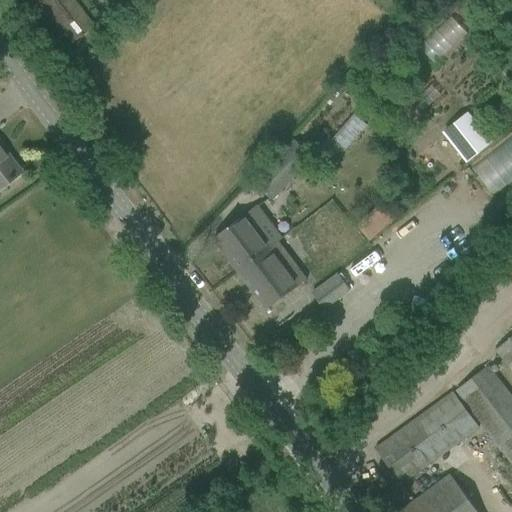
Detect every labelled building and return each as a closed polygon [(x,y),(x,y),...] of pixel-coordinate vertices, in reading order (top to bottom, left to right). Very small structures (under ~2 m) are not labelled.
[(32,0),(67,46),(83,34),(92,27),(71,0),(32,0)] [(447,4),(413,35),(427,51),(461,20),(447,4)] [(424,68),(407,86),(418,97),(435,78),(424,68)] [(353,115),(332,140),(344,151),(366,127),(353,115)] [(293,141),(253,181),(272,200),(311,160),(293,141)] [(0,187),(4,184),(20,172),(0,145),(0,187)] [(495,209),(455,160),(397,208),(410,224),(379,249),(408,284),(442,256),(440,253),(495,209)] [(398,215),(384,201),(356,227),(370,241),(398,215)] [(511,223),(511,202),(501,216),(511,223)] [(214,239),(239,272),(272,246),(278,242),(282,239),(268,220),(257,206),(243,217),(214,239)] [(272,246),(239,272),(267,310),(283,298),(293,291),(301,284),(272,246)] [(323,311),(350,291),(337,274),(311,294),(323,311)] [(511,374),(511,336),(493,351),(511,374)] [(376,355),(367,366),(381,378),(391,367),(376,355)] [(511,466),(511,396),(488,366),(455,392),(485,431),(511,466)] [(391,438),(375,450),(401,485),(417,474),(478,429),(452,393),(391,438)] [(477,511),(451,475),(399,511),(477,511)]
